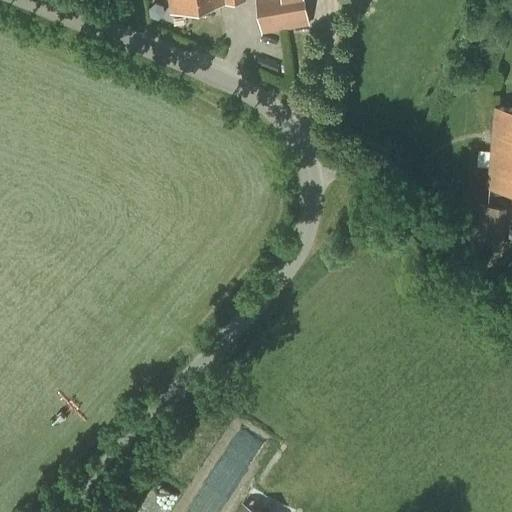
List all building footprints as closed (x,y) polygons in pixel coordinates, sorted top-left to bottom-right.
[(169,0),(171,11),(243,0),(169,0)] [(257,0),(262,33),(311,25),(306,0),(257,0)] [(511,106),(496,106),(489,187),(511,188),(511,106)] [(474,203),(471,245),(502,249),(507,207),(474,203)] [(236,511),(264,511),(242,501),(236,511)]
